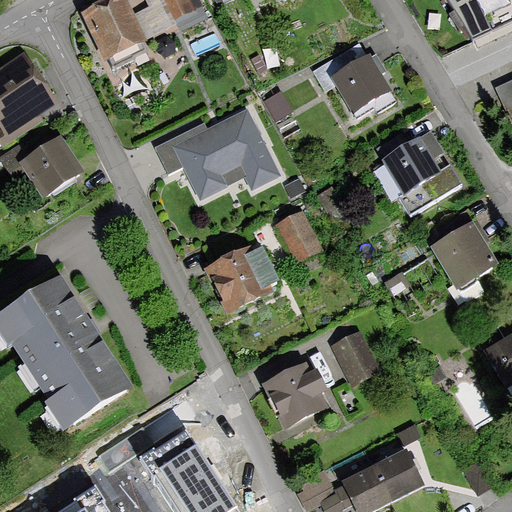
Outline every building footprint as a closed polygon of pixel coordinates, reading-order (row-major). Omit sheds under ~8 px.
[(104,0),(81,12),(114,77),(158,56),(129,0),(104,0)] [(153,0),(166,30),(207,12),(201,0),(153,0)] [(511,0),(450,0),(474,38),(511,19),(511,0)] [(334,79),(354,116),(388,98),(368,61),(334,79)] [(24,63),(0,79),(0,136),(4,142),(54,108),(24,63)] [(511,83),(496,92),(511,124),(511,83)] [(273,177),(243,117),(177,150),(200,196),(220,186),(214,174),(239,162),(251,188),(273,177)] [(382,159),(403,193),(398,196),(410,217),(465,184),(431,129),(382,159)] [(54,150),(17,173),(38,206),(76,183),(54,150)] [(279,220),(296,257),(333,240),(317,204),(279,220)] [(432,246),(459,290),(499,264),(472,221),(432,246)] [(206,262),(229,311),(271,291),(248,242),(206,262)] [(401,274),(386,283),(394,297),(409,288),(401,274)] [(60,278),(0,317),(0,331),(12,350),(15,348),(50,401),(46,404),(65,433),(132,388),(60,278)] [(330,345),(352,387),(384,370),(362,328),(330,345)] [(511,335),(484,353),(505,387),(511,383),(511,335)] [(261,383),(282,427),(328,405),(322,393),(329,390),(318,367),(312,370),(307,360),(261,383)] [(415,425),(398,434),(404,446),(422,437),(415,425)] [(144,427),(99,455),(110,473),(155,444),(144,427)] [(156,482),(158,479),(179,511),(236,511),(189,435),(144,462),(156,482)] [(355,504),(358,511),(373,511),(426,486),(407,449),(343,481),(346,486),(355,504)] [(306,491),(298,495),(307,511),(310,511),(323,506),(322,502),(337,494),(335,491),(324,469),(301,481),(306,491)] [(326,511),(339,511),(355,504),(346,486),(335,491),(337,494),(322,502),(323,506),(326,511)] [(103,511),(99,505),(105,502),(96,489),(76,502),(78,505),(68,511),(103,511)]
